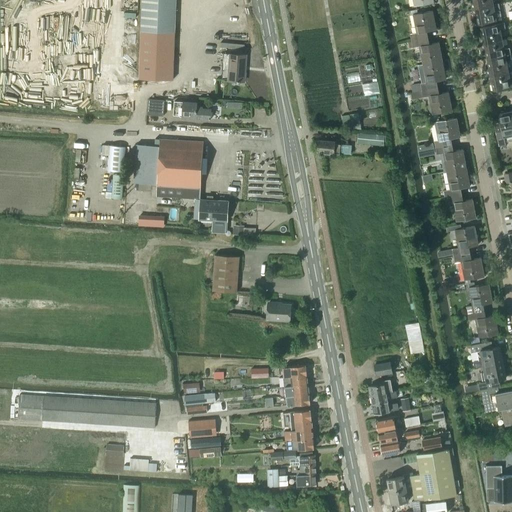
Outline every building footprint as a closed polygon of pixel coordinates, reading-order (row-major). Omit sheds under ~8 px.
[(172,80),(175,0),(142,0),(139,79),(172,80)] [(472,9),(493,5),(491,0),(473,0),(474,2),(471,2),(472,9)] [(493,5),(472,9),(473,15),(476,15),(478,24),(501,19),(498,3),(493,5)] [(411,40),(428,37),(427,31),(436,29),(433,10),(418,13),(412,14),(416,32),(410,33),(411,40)] [(481,44),(501,39),(499,30),(506,29),(504,22),(481,27),(483,37),(480,37),(481,44)] [(422,64),(442,60),(439,41),(429,43),(428,37),(411,40),(413,48),(418,47),(422,64)] [(487,58),(511,54),(509,47),(503,49),(501,39),(481,44),(482,50),(486,49),(487,58)] [(228,81),(244,81),(245,55),(229,54),(228,81)] [(487,75),(507,71),(506,61),(511,60),(511,54),(487,58),(489,68),(486,69),(487,75)] [(421,90),(438,87),(437,81),(446,79),(442,60),(422,64),(425,82),(419,83),(421,90)] [(507,71),(487,75),(488,82),(492,81),(493,90),(511,86),(511,79),(509,80),(507,71)] [(438,87),(421,90),(422,97),(428,96),(432,114),(452,110),(448,91),(439,93),(438,87)] [(147,115),(148,115),(163,116),(165,100),(148,99),(147,115)] [(184,102),(175,101),(174,115),(183,116),(183,118),(196,118),(196,120),(201,120),(201,119),(210,120),(211,109),(199,108),(199,106),(197,106),(197,103),(184,102)] [(504,137),(511,135),(511,121),(510,111),(498,113),(499,118),(493,119),(498,146),(505,145),(504,137)] [(342,116),(343,128),(352,129),(361,130),(359,113),(342,116)] [(434,122),(438,140),(434,141),(436,148),(452,144),(451,138),(460,136),(457,118),(434,122)] [(357,144),(383,146),(384,142),(385,142),(386,135),(358,133),(357,144)] [(135,162),(134,183),(139,183),(138,190),(151,191),(152,184),(153,184),(153,189),(157,190),(157,184),(201,187),(204,142),(160,139),(160,140),(156,140),(156,145),(159,145),(159,146),(142,145),(136,145),(135,162)] [(318,152),(339,153),(351,154),(352,145),(340,144),(335,144),(335,141),(318,140),(318,152)] [(433,143),(417,146),(419,158),(435,155),(433,143)] [(446,171),(466,167),(463,149),(453,150),(452,144),(436,148),(437,154),(443,153),(446,171)] [(109,146),(107,171),(118,171),(122,172),(123,172),(125,147),(109,146)] [(445,197),(462,194),(461,188),(470,186),(466,167),(446,171),(450,189),(444,191),(445,197)] [(431,173),(423,175),(423,176),(424,183),(433,181),(432,177),(431,174),(431,173)] [(113,174),(111,198),(121,199),(123,175),(113,174)] [(157,190),(156,197),(171,197),(182,198),(195,199),(200,200),(200,197),(201,187),(157,184),(157,190)] [(462,194),(445,197),(447,204),(452,203),(456,221),(476,217),(472,198),(463,200),(462,194)] [(200,197),(200,200),(212,200),(212,209),(216,209),(215,220),(213,220),(212,232),(217,232),(222,233),(223,221),(228,221),(229,201),(229,199),(200,197)] [(195,199),(194,205),(200,205),(199,219),(210,220),(213,220),(215,220),(216,209),(212,209),(212,200),(200,200),(195,199)] [(139,215),(138,226),(156,227),(157,216),(139,215)] [(234,225),(233,235),(243,235),(243,225),(234,225)] [(453,256),(470,253),(469,246),(478,244),(475,226),(454,230),(458,248),(452,249),(453,256)] [(470,253),(453,256),(455,263),(461,262),(464,280),(485,276),(481,257),(471,259),(470,253)] [(216,255),(213,290),(237,292),(240,256),(216,255)] [(467,314),(484,310),(483,304),(492,302),(488,283),(475,286),(469,287),(472,305),(466,307),(467,314)] [(269,303),(268,319),(290,320),(291,304),(269,303)] [(484,310),(467,314),(469,321),(475,319),(479,338),(498,333),(495,314),(486,316),(484,310)] [(483,366),(502,362),(499,346),(490,348),(489,342),(480,343),(470,345),(472,352),(477,351),(479,360),(473,361),(474,368),(483,366)] [(390,362),(374,365),(376,375),(392,372),(390,362)] [(479,390),(481,390),(497,386),(496,380),(506,378),(502,362),(483,366),(484,371),(481,372),(483,382),(478,383),(479,390)] [(284,377),(307,375),(306,365),(286,367),(283,367),(284,377)] [(260,368),(260,378),(268,378),(268,369),(260,368)] [(285,386),(308,384),(307,375),(284,377),(285,386)] [(425,385),(437,382),(435,375),(423,378),(425,385)] [(371,395),(393,391),(390,379),(377,381),(378,385),(369,386),(371,395)] [(184,393),(200,392),(199,382),(183,384),(184,393)] [(286,396),(309,394),(308,384),(285,386),(286,396)] [(485,412),(498,410),(501,409),(503,418),(506,418),(507,426),(511,424),(511,389),(498,392),(497,386),(481,390),(485,412)] [(371,395),(373,404),(387,401),(387,399),(397,397),(396,390),(393,391),(371,395)] [(206,393),(184,396),(185,405),(207,402),(206,393)] [(287,406),(289,406),(310,404),(309,394),(286,396),(287,406)] [(155,428),(157,404),(20,395),(18,419),(155,428)] [(387,401),(373,404),(374,413),(398,409),(397,402),(388,404),(387,401)] [(199,406),(186,407),(187,414),(204,413),(207,412),(207,405),(203,406),(199,406)] [(292,431),(313,429),(311,410),(290,412),(292,431)] [(419,416),(404,419),(406,427),(420,424),(419,416)] [(378,432),(395,429),(393,417),(375,421),(378,432)] [(215,419),(188,421),(190,438),(217,435),(215,419)] [(285,441),(293,440),(314,438),(313,429),(292,431),(284,431),(285,441)] [(380,444),(397,441),(395,429),(378,432),(380,444)] [(406,439),(420,436),(419,430),(405,433),(406,439)] [(173,444),(183,444),(182,435),(173,435),(173,444)] [(424,451),(443,447),(441,436),(421,440),(424,451)] [(199,439),(190,440),(191,447),(199,446),(221,445),(220,437),(199,439)] [(294,450),(300,449),(300,453),(313,452),(313,448),(315,448),(314,438),(293,440),(294,450)] [(397,441),(380,444),(382,456),(400,452),(397,441)] [(106,455),(123,456),(124,445),(106,444),(106,455)] [(200,448),(189,449),(190,458),(200,457),(222,455),(221,446),(200,448)] [(420,474),(410,476),(403,477),(403,476),(387,479),(389,492),(406,488),(412,487),(414,500),(420,500),(456,496),(456,495),(447,449),(416,455),(420,474)] [(271,461),(284,460),(296,459),(296,450),(271,452),(271,461)] [(300,455),(300,465),(316,465),(315,455),(313,455),(313,452),(300,453),(300,455)] [(297,475),(316,474),(316,465),(300,465),(301,469),(297,470),(297,475)] [(502,465),(486,466),(486,488),(494,488),(495,501),(494,501),(494,502),(511,501),(511,480),(511,476),(511,475),(502,476),(502,465)] [(279,487),(278,469),(267,470),(268,487),(279,487)] [(316,474),(297,475),(298,485),(317,484),(316,474)] [(123,484),(121,511),(139,511),(140,485),(123,484)] [(406,488),(389,492),(391,504),(408,501),(406,488)] [(191,511),(192,495),(178,494),(177,511),(191,511)] [(447,511),(446,501),(426,504),(427,511),(447,511)]
